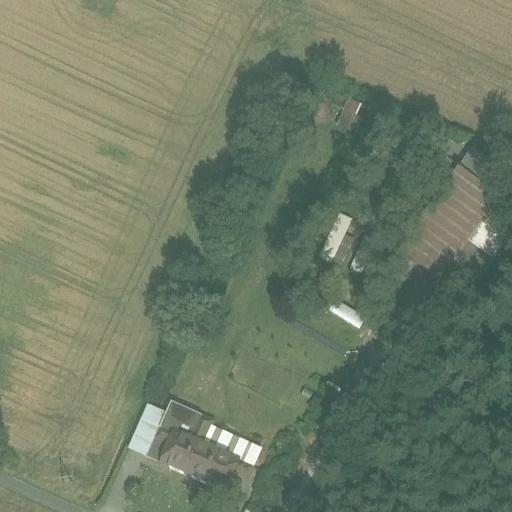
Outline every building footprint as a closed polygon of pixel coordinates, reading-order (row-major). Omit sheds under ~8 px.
[(363,107),(337,96),(332,108),(344,113),(337,130),(358,139),(365,123),(357,120),(363,107)] [(511,237),(511,181),(472,153),(459,171),(437,156),(419,182),(441,198),(399,257),(439,285),(421,310),(448,328),(511,237)] [(353,225),(340,219),(320,262),(332,268),(334,263),(344,267),(356,244),(346,239),(353,225)] [(363,275),(376,242),(365,238),(352,271),(363,275)] [(215,428),(171,408),(166,419),(147,463),(146,465),(159,470),(158,474),(226,504),(236,482),(248,487),(262,456),(212,434),(215,428)] [(128,455),(147,463),(166,419),(148,411),(128,455)]
